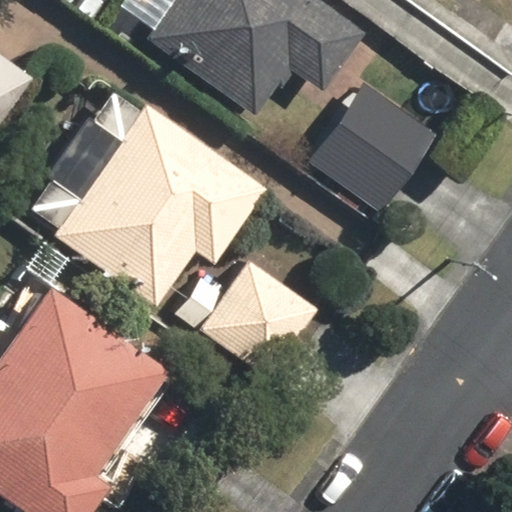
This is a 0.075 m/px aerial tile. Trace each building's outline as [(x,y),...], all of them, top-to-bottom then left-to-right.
[(109,0),(102,9),(109,14),(247,112),(281,65),(312,87),(357,23),(325,0),(109,0)] [(0,112),(29,73),(0,51),(0,112)] [(429,129),(357,78),(297,163),(370,214),(429,129)] [(260,181),(137,96),(126,110),(98,91),(20,203),(47,222),(40,232),(145,305),(184,248),(203,262),(260,181)] [(311,305),(243,255),(238,252),(214,285),(198,274),(181,298),(200,311),(188,328),(258,379),(311,305)] [(151,363),(34,281),(0,329),(0,505),(9,511),(71,511),(97,476),(80,464),(151,363)]
